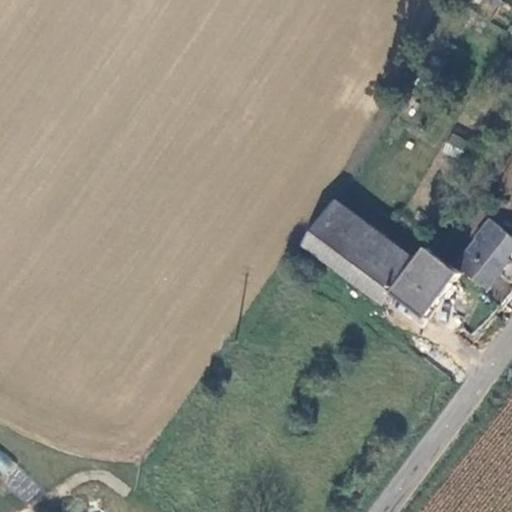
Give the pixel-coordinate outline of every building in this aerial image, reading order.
[(511,64),(494,54),(488,63),(511,77),(511,64)] [(442,150),(458,159),(468,142),(452,133),(442,150)] [(404,257),(327,193),(302,224),(380,287),(412,313),(447,275),(436,266),(432,261),(413,247),(404,257)] [(511,260),(511,259),(511,233),(483,210),(467,230),(470,232),(444,262),(468,283),(497,249),(511,260)] [(380,287),(302,224),(290,238),(368,301),(380,287)] [(0,470),(8,477),(19,463),(0,448),(0,470)]
